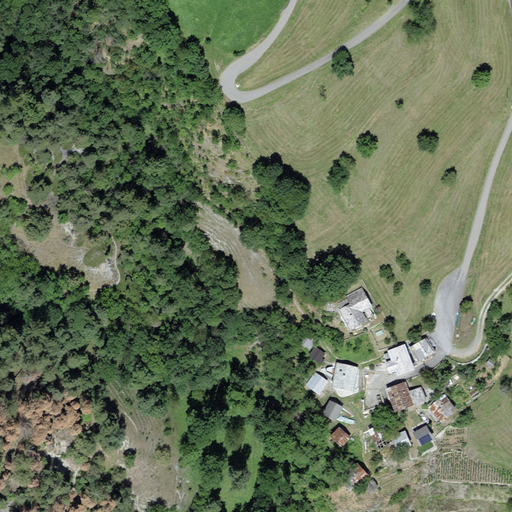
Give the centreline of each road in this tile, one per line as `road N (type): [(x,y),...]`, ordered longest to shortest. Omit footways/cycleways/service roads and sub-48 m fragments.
road 1 (residential): [(406,0),(324,59),(241,98),(228,91),(228,76),(268,41),(294,0)]
road 2 (residential): [(472,346),(455,352),(444,342),(511,118)]
